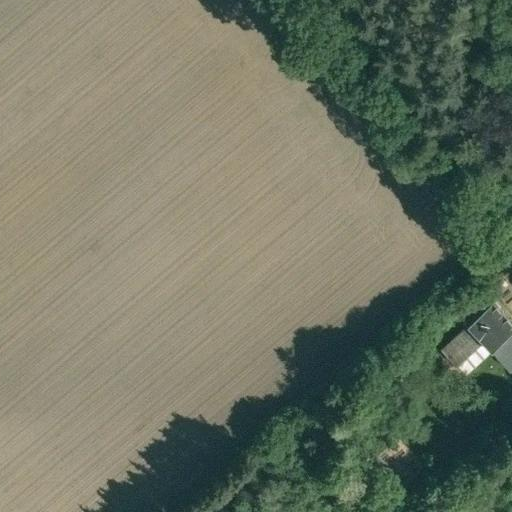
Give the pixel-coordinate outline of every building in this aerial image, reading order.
[(469,275),(478,287),(494,275),(484,264),(469,275)] [(511,322),(494,302),(443,349),(457,365),(484,340),(493,350),(501,342),(511,353),(511,322)] [(478,381),(502,361),(495,353),(471,372),(478,381)] [(277,436),(285,447),(301,433),(293,423),(277,436)] [(460,471),(469,463),(461,454),(452,461),(460,471)] [(327,476),(335,487),(343,480),(335,470),(327,476)]
